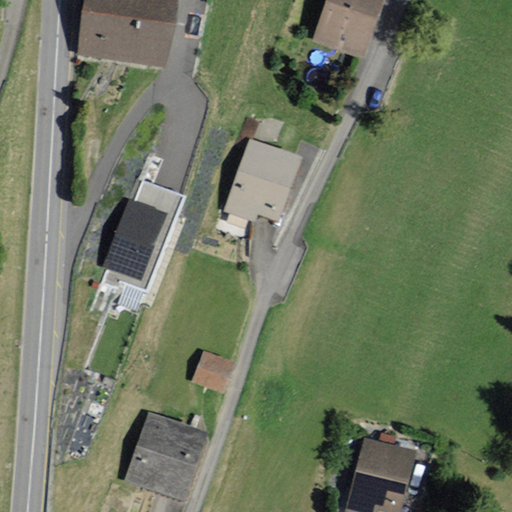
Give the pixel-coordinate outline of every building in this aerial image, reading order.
[(178,0),(85,0),(77,53),(168,66),(178,0)] [(383,0),(327,0),(314,39),(365,56),(383,0)] [(302,156),(248,139),(224,211),(254,221),(257,213),(280,220),(302,156)] [(148,291),(183,197),(144,183),(136,203),(134,202),(104,281),(116,285),(118,280),(148,291)] [(234,363),(203,351),(192,380),(223,391),(234,363)] [(209,433),(148,413),(125,480),(187,500),(209,433)] [(396,511),(413,453),(367,441),(348,508),(364,511),(378,511),(379,508),(394,511),(396,511)]
